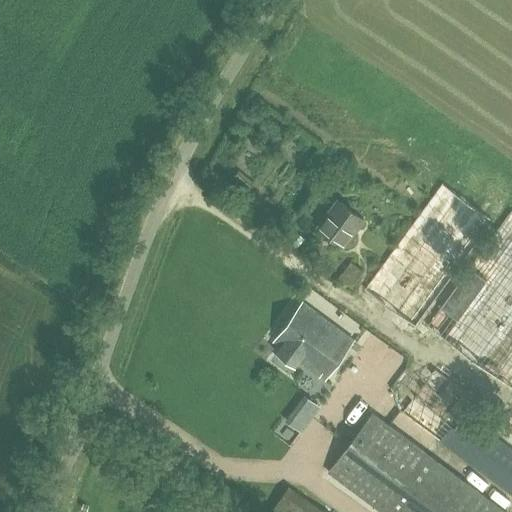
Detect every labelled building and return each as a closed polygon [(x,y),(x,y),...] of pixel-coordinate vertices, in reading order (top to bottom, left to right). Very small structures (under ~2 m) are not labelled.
[(305,201),(311,190),(301,183),(294,194),(305,201)] [(345,249),(366,220),(351,209),(338,200),(316,227),(345,249)] [(455,301),(449,309),(461,317),(453,327),(473,341),(486,322),(455,301)] [(325,379),(352,341),(302,305),(275,342),(282,347),(277,353),(295,366),(299,360),(325,379)] [(381,511),(508,511),(373,412),(328,472),(381,511)] [(328,511),(289,485),(270,511),(328,511)]
